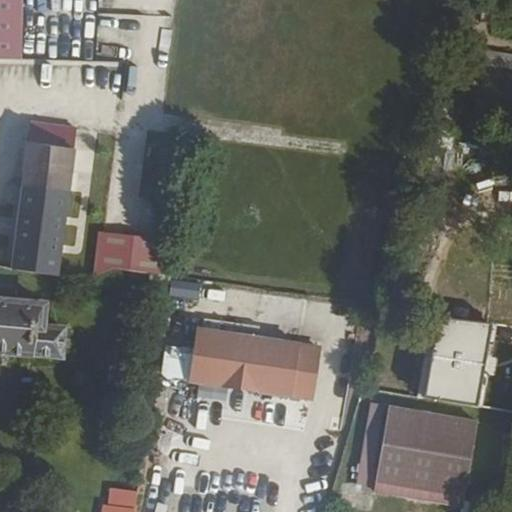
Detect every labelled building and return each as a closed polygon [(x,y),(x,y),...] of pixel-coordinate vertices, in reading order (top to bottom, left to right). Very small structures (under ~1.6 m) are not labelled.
[(0,0),(0,59),(22,60),(23,0),(0,0)] [(506,66),(509,53),(483,49),(481,61),(506,66)] [(31,138),(12,272),(57,280),(65,229),(80,131),(35,124),(33,138),(31,138)] [(65,229),(57,280),(83,284),(111,271),(123,272),(127,237),(65,229)] [(0,353),(30,357),(30,354),(63,358),(66,329),(44,327),(46,306),(14,303),(15,295),(1,293),(0,300),(0,353)] [(204,325),(197,375),(317,392),(323,341),(204,325)] [(354,354),(358,329),(334,325),(330,349),(354,354)] [(391,410),(378,484),(377,493),(463,508),(465,499),(478,424),(391,410)] [(101,503),(100,511),(132,511),(133,507),(101,503)]
